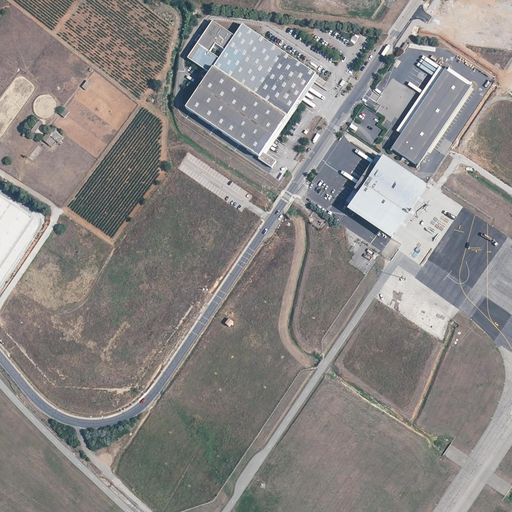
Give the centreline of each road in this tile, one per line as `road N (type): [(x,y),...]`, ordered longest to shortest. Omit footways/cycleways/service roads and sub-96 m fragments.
road 1 (unclassified): [(0,354),(63,419),(98,424),(143,406),(418,0)]
road 2 (track): [(0,302),(54,210),(0,171)]
